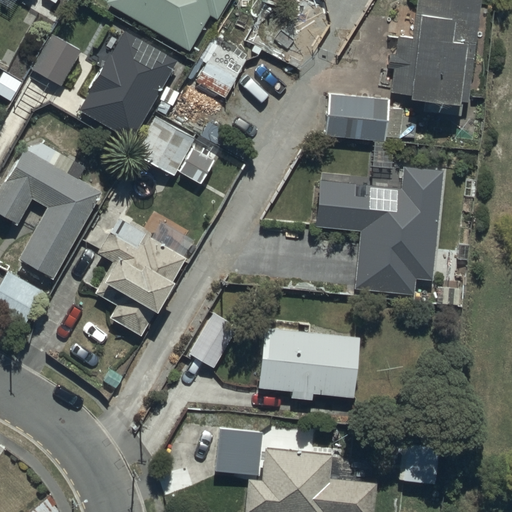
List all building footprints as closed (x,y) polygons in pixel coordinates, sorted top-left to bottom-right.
[(109,0),(190,46),(211,10),(217,14),(225,0),(109,0)] [(230,1),(217,23),(245,40),(253,26),(244,20),(255,0),(234,0),(232,3),(230,1)] [(394,65),(392,86),(427,90),(425,108),(462,111),(468,43),(476,44),(479,0),(418,0),(418,2),(422,2),(418,39),(398,37),(397,48),(390,48),(388,64),(394,65)] [(172,60),(123,34),(110,58),(105,55),(86,91),(89,92),(80,109),(131,136),(172,60)] [(79,51),(51,35),(32,70),(60,85),(79,51)] [(216,36),(194,77),(225,95),(248,55),(216,36)] [(388,94),(330,89),(326,134),(399,140),(400,133),(414,134),(416,115),(401,114),(402,105),(387,104),(388,94)] [(194,137),(155,115),(134,153),(173,175),(194,137)] [(316,142),(316,158),(360,158),(359,142),(316,142)] [(101,187),(23,143),(0,184),(0,208),(18,219),(32,193),(48,203),(19,254),(53,273),(101,187)] [(402,184),(319,177),(315,221),(331,222),(330,226),(346,228),(347,223),(360,225),(355,284),(412,289),(414,272),(433,274),(442,165),(403,162),(402,184)] [(189,252),(119,211),(98,247),(113,256),(94,287),(117,301),(110,313),(142,332),(189,252)] [(43,288),(7,267),(0,278),(0,312),(21,325),(43,288)] [(213,306),(188,348),(213,363),(238,320),(213,306)] [(355,391),(360,330),(264,322),(259,382),(292,385),(292,393),(312,395),(312,388),(355,391)] [(247,476),(244,511),(373,511),(376,483),(328,480),(329,456),(262,451),(264,433),(219,429),(216,474),(247,476)] [(46,495),(27,511),(54,511),(58,509),(46,495)]
